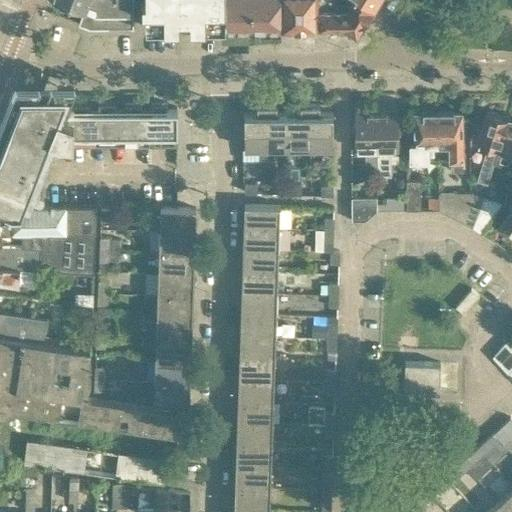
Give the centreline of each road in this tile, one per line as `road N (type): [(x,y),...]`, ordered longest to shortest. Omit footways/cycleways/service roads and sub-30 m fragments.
road 1 (residential): [(216,511),(223,65)]
road 2 (residential): [(348,511),(351,232)]
road 3 (residential): [(223,65),(82,66),(0,45)]
road 4 (residential): [(511,270),(445,223),(351,232)]
road 5 (residential): [(351,232),(344,223),(341,62)]
road 6 (residential): [(507,400),(380,511)]
road 7 (residential): [(511,64),(370,61)]
